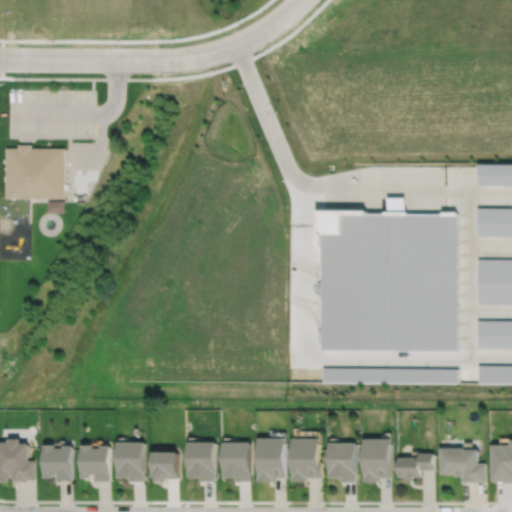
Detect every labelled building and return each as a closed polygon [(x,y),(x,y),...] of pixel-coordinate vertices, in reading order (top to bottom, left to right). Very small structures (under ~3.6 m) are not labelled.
[(6,146),(6,195),(6,196),(31,197),(66,197),(66,163),(66,146),(32,146),(32,143),(26,142),(18,142),(18,146),(6,146)] [(511,162),(479,162),(479,163),(479,183),(511,183),(511,162)] [(317,207),(317,225),(316,245),(318,245),(318,260),(322,260),(321,349),(458,349),(459,210),(446,210),(443,210),(443,212),(409,212),(409,209),(406,209),(406,195),(388,195),(388,209),(385,209),(385,211),(367,211),(367,208),(317,207)] [(48,199),(48,211),(65,211),(65,199),(48,199)] [(511,206),(479,206),(479,235),(511,235),(511,206)] [(511,258),(479,258),(478,303),(511,303),(511,258)] [(0,441),(0,480),(10,480),(10,473),(13,473),(13,481),(29,481),(29,479),(36,479),(36,460),(29,460),(29,443),(20,443),(20,438),(8,438),(8,441),(0,441)] [(259,438),(259,481),(273,481),(273,477),(287,477),(287,438),(259,438)] [(293,438),(293,481),(308,481),(308,477),(323,477),(323,461),(320,461),(320,438),(293,438)] [(364,438),(364,481),(379,481),(379,477),(392,477),(391,438),(364,438)] [(492,444),(492,480),(503,480),(503,482),(511,482),(511,440),(511,444),(492,444)] [(119,441),(119,476),(131,476),(131,480),(146,480),(146,441),(119,441)] [(188,442),(188,477),(201,476),(201,480),(216,480),(216,441),(188,442)] [(223,442),(223,477),(236,477),(236,481),(251,481),(251,442),(223,442)] [(329,442),(329,477),(341,477),(341,481),(357,481),(357,442),(329,442)] [(44,444),(44,477),(54,477),(54,474),(58,474),(58,481),(74,481),(74,445),(63,445),(63,448),(56,448),(56,444),(44,444)] [(82,445),(82,477),(92,477),(92,474),(96,474),(96,481),(112,481),(112,445),(102,445),(102,448),(94,448),(94,445),(82,445)] [(441,447),(441,473),(448,473),(448,474),(457,474),(457,476),(463,476),(463,481),(487,481),(487,462),(479,462),(479,449),(464,449),(464,447),(441,447)] [(153,452),(153,477),(155,477),(155,481),(166,481),(166,478),(179,478),(179,452),(153,452)] [(399,457),(399,476),(407,476),(407,480),(414,480),(414,476),(422,476),(422,469),(435,469),(435,453),(419,453),(419,457),(399,457)]
